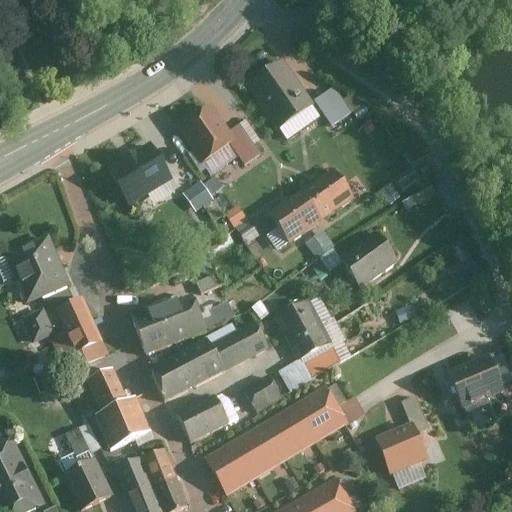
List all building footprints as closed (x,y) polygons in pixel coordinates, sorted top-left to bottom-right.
[(315,104),(284,60),(247,85),(277,129),(315,104)] [(345,119),(328,94),(316,102),(332,127),(345,119)] [(231,131),(211,104),(178,128),(203,163),(230,144),(237,139),(231,131)] [(240,125),(231,131),(237,139),(230,144),(246,166),(262,154),(240,125)] [(152,150),(109,174),(126,204),(169,181),(152,150)] [(333,172),(303,192),(323,220),(352,200),(333,172)] [(196,211),(216,201),(206,181),(186,190),(196,211)] [(271,213),(291,242),(323,220),(303,192),(271,213)] [(308,243),(320,261),(339,248),(326,230),(308,243)] [(340,258),(360,289),(399,264),(378,233),(340,258)] [(75,286),(54,236),(8,255),(29,305),(44,299),(70,288),(75,286)] [(74,301),(70,288),(44,299),(48,309),(49,310),(74,301)] [(193,296),(164,308),(178,343),(207,331),(193,296)] [(70,335),(55,341),(67,373),(112,356),(88,300),(61,311),(70,335)] [(312,302),(276,319),(298,364),(333,347),(312,302)] [(148,355),(178,343),(164,308),(134,320),(148,355)] [(49,310),(48,309),(25,319),(36,345),(59,335),(49,310)] [(255,323),(152,377),(167,404),(270,350),(255,323)] [(492,362),(450,380),(463,413),(506,395),(492,362)] [(93,384),(107,416),(135,406),(119,373),(93,384)] [(270,379),(244,393),(257,416),(282,401),(270,379)] [(328,392),(297,409),(319,447),(349,429),(328,392)] [(216,399),(178,419),(192,445),(230,426),(216,399)] [(404,405),(414,428),(418,438),(432,433),(417,399),(404,405)] [(141,402),(135,406),(107,416),(102,419),(118,452),(156,434),(141,402)] [(297,409),(267,427),(288,464),(319,447),(297,409)] [(267,427),(237,443),(259,481),(288,464),(267,427)] [(92,428),(71,438),(81,460),(103,449),(92,428)] [(414,428),(376,444),(391,479),(429,463),(418,438),(414,428)] [(237,443),(206,461),(227,499),(259,481),(237,443)] [(42,511),(48,509),(19,446),(0,454),(0,511),(42,511)] [(168,453),(146,462),(158,489),(179,480),(168,453)] [(100,462),(66,479),(83,511),(92,511),(118,499),(100,462)] [(158,489),(146,462),(120,472),(132,500),(158,489)] [(179,480),(158,489),(167,511),(180,511),(191,508),(179,480)] [(357,511),(341,484),(306,504),(310,511),(357,511)] [(167,511),(158,489),(132,500),(136,511),(167,511)]
